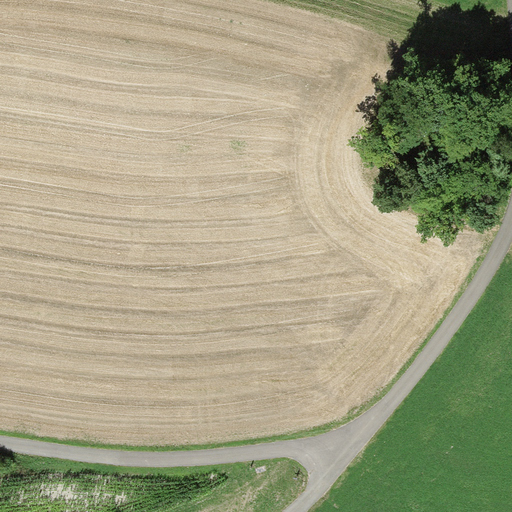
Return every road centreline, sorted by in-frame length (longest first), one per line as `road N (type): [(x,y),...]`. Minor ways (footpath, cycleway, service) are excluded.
road 1 (track): [(511,171),(501,238),(479,276),(292,511)]
road 2 (track): [(0,446),(125,461),(296,452),(332,458),(344,450)]
